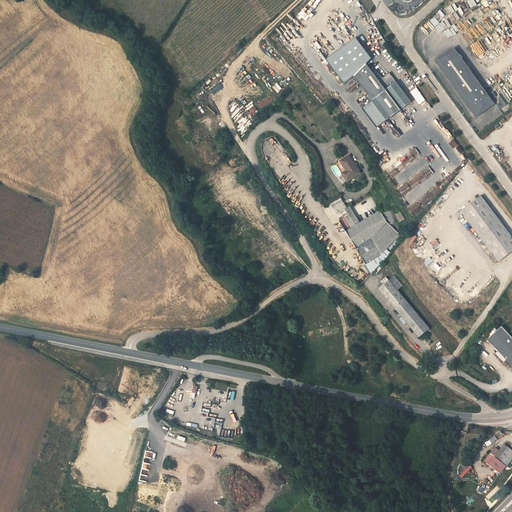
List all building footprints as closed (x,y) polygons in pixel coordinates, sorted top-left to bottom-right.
[(354,76),(366,63),(371,58),(356,37),(326,59),(344,84),(354,76)] [(490,101),(483,91),(484,91),(454,49),(438,61),(468,102),(475,112),(490,101)] [(354,76),(368,95),(385,81),(375,69),(372,71),(366,63),(354,76)] [(387,120),(401,110),(411,102),(392,76),(385,81),(368,95),(366,97),(370,102),(372,100),(387,120)] [(411,92),(419,104),(425,100),(417,88),(411,92)] [(507,105),(495,90),(489,94),(500,110),(507,105)] [(372,100),(370,102),(362,108),(377,127),(387,120),(372,100)] [(478,116),(493,105),(490,101),(475,112),(478,116)] [(355,163),(349,155),(341,161),(347,171),(343,173),(344,176),(348,181),(361,173),(356,165),(355,163)] [(347,171),(341,161),(336,164),(337,166),(338,165),(338,166),(340,170),(341,170),(341,171),(343,173),(347,171)] [(511,236),(481,196),(461,211),(474,228),(476,230),(494,255),(498,260),(499,261),(511,251),(511,236)] [(341,199),(330,205),(346,231),(360,223),(349,205),(346,207),(341,199)] [(360,223),(346,231),(366,263),(382,254),(400,235),(387,222),(380,211),(360,223)] [(404,219),(400,212),(395,215),(400,222),(404,219)] [(382,254),(366,263),(372,272),(374,271),(386,259),(390,253),(390,252),(404,238),(400,235),(382,254)] [(430,328),(389,280),(389,281),(384,285),(380,289),(420,337),(430,328)] [(496,348),(510,335),(502,326),(487,339),(496,348)] [(511,336),(510,335),(496,348),(498,350),(507,360),(511,365),(511,336)] [(507,360),(498,350),(495,353),(504,363),(507,360)] [(487,441),(485,443),(488,446),(489,445),(492,443),(497,439),(495,436),(489,440),(487,441)] [(500,451),(496,457),(498,459),(508,447),(505,445),(500,451)] [(511,450),(508,447),(498,459),(506,465),(511,458),(511,450)] [(491,452),(490,453),(494,456),(496,457),(500,451),(495,448),(491,452)] [(488,464),(494,456),(490,453),(484,461),(488,464)] [(488,464),(500,473),(506,465),(498,459),(496,457),(494,456),(488,464)]
